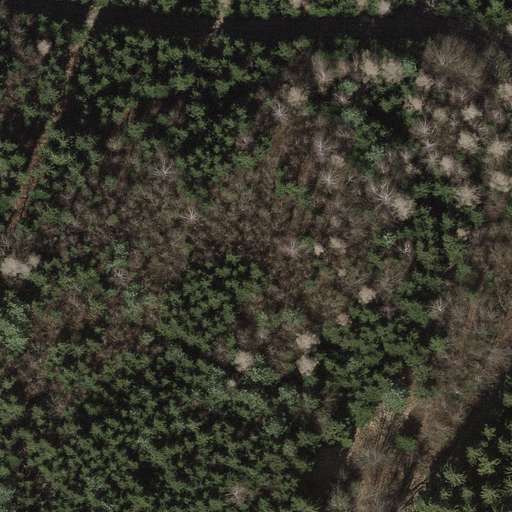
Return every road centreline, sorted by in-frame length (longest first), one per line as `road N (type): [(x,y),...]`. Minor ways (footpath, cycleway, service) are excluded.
road 1 (track): [(0,5),(175,29),(422,30),(459,34),(511,58)]
road 2 (track): [(511,374),(416,511)]
